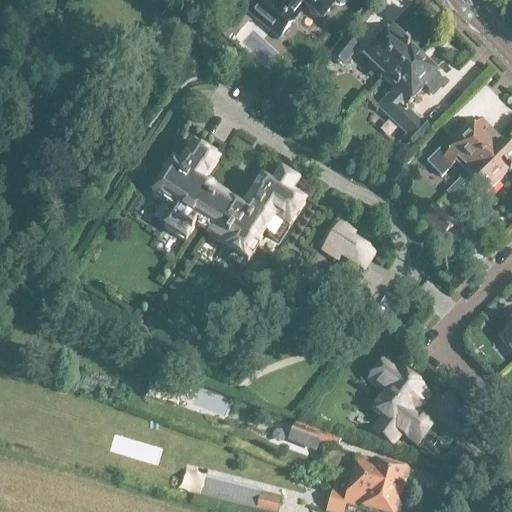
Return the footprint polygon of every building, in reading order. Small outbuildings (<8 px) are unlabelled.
[(0,0),(0,51),(5,54),(36,3),(31,0),(24,0),(19,9),(0,0)] [(247,0),(241,7),(280,39),(292,24),(290,22),(303,7),(321,21),(333,6),(340,8),(344,6),(347,3),(347,0),(285,0),(280,7),(272,0),(247,0)] [(231,38),(233,40),(249,21),(238,13),(220,35),(228,42),(231,38)] [(363,60),(382,79),(393,68),(400,75),(415,60),(403,48),(407,44),(392,29),(363,60)] [(358,50),(346,40),(330,59),(343,69),(358,50)] [(400,75),(393,68),(382,79),(394,91),(376,110),(406,138),(403,141),(415,152),(432,133),(420,122),(419,124),(404,109),(423,91),(429,97),(441,85),(415,60),(400,75)] [(450,169),(460,179),(468,172),(482,158),(485,160),(498,146),(499,145),(495,141),(497,138),(492,133),(490,136),(478,124),(455,147),(449,142),(426,165),(440,179),(450,169)] [(457,207),(475,189),(484,197),(506,174),(511,179),(511,177),(511,160),(498,146),(485,160),(482,158),(468,172),(460,179),(461,180),(445,195),(457,207)] [(258,244),(263,235),(278,245),(304,205),(291,196),(298,185),(279,173),(270,187),(261,181),(243,209),(205,185),(218,164),(214,162),(214,159),(207,155),(204,155),(192,148),(179,168),(172,163),(151,197),(162,204),(151,222),(185,243),(189,237),(190,238),(195,229),(198,231),(198,230),(223,246),(221,249),(232,255),(227,262),(239,270),(243,263),(247,265),(260,245),(258,244)] [(395,194),(410,178),(399,168),(384,184),(395,194)] [(422,219),(442,239),(453,228),(433,208),(422,219)] [(337,262),(340,257),(363,272),(373,255),(351,241),(354,235),(340,226),(323,253),(337,262)] [(511,331),(501,341),(511,354),(511,331)] [(382,363),(367,382),(385,395),(371,412),(381,420),(371,433),(392,449),(401,436),(417,449),(432,429),(415,417),(418,413),(417,412),(420,407),(422,408),(429,399),(420,391),(421,390),(400,374),(399,376),(382,363)] [(312,429),(307,444),(336,455),(341,440),(312,429)] [(342,457),(336,480),(401,498),(403,491),(407,489),(409,483),(406,479),(407,475),(342,457)] [(256,511),(260,498),(261,495),(203,480),(197,501),(241,511),(256,511)] [(344,511),(345,510),(346,510),(346,508),(360,511),(400,511),(401,511),(399,507),(401,498),(336,480),(332,492),(331,492),(325,511),(344,511)] [(278,511),(281,503),(260,498),(256,511),(278,511)]
